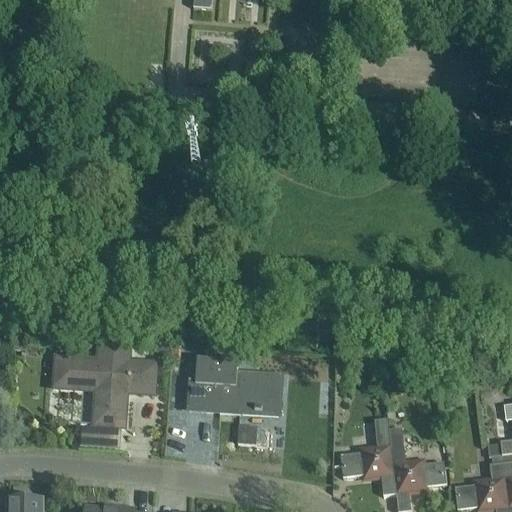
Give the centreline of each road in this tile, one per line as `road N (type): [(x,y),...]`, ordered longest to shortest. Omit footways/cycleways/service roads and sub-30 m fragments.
road 1 (unclassified): [(0,289),(511,346)]
road 2 (residential): [(0,468),(198,481),(297,498),(322,511)]
